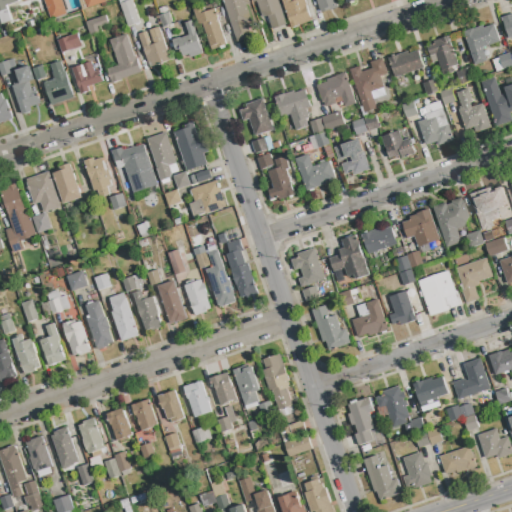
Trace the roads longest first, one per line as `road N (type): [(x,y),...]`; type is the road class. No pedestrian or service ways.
road 1 (residential): [(0,156),(451,0)]
road 2 (residential): [(211,83),(345,511)]
road 3 (residential): [(0,417),(286,320)]
road 4 (residential): [(260,238),(511,149)]
road 5 (residential): [(307,389),(511,320)]
